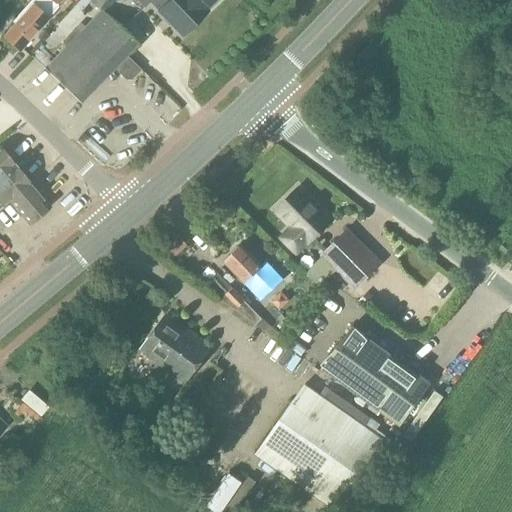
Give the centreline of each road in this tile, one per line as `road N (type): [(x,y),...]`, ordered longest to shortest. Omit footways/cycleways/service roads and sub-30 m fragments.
road 1 (unclassified): [(511,296),(254,105)]
road 2 (unclassified): [(125,218),(0,87)]
road 3 (secondary): [(125,218),(254,105)]
road 4 (secondary): [(0,325),(125,218)]
road 5 (secondary): [(254,105),(350,0)]
